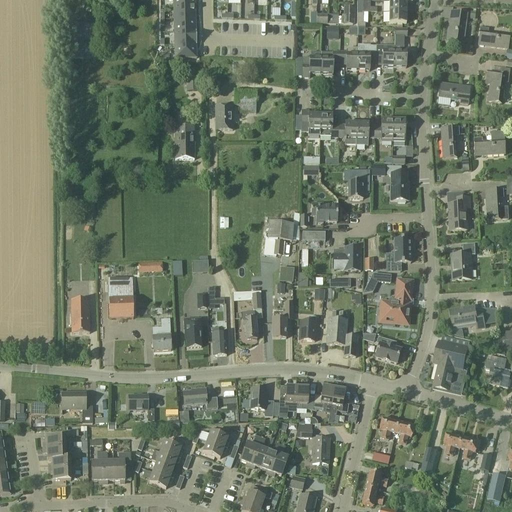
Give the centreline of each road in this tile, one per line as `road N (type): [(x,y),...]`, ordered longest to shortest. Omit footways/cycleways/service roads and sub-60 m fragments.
road 1 (residential): [(374,382),(324,372),(119,378),(0,367)]
road 2 (residential): [(36,504),(161,502),(192,511)]
road 3 (residential): [(342,511),(374,382)]
road 4 (residential): [(204,0),(205,40),(292,42)]
